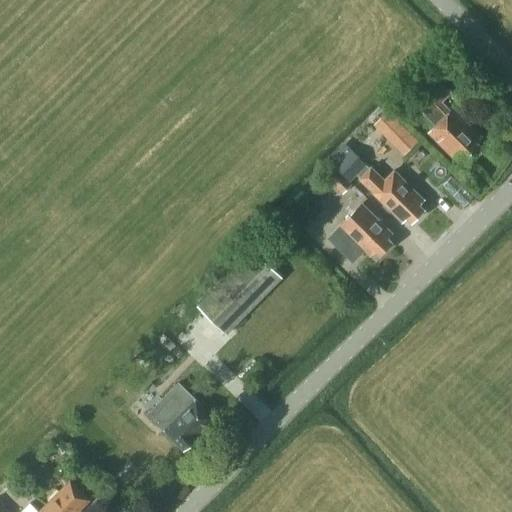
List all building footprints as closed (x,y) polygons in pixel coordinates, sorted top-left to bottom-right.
[(462,157),(468,163),(482,149),(476,144),(482,139),(452,108),(450,110),(442,102),(452,91),(439,79),(414,104),(436,125),(428,133),(456,163),(462,157)] [(398,122),(387,111),(374,124),(385,135),(398,122)] [(333,165),(335,168),(349,182),(366,165),(350,148),(333,165)] [(394,172),(387,179),(371,163),(356,177),(372,193),(371,194),(401,224),(406,218),(410,223),(423,210),(419,206),(423,201),(394,172)] [(349,182),(335,168),(326,177),(342,194),(352,184),(349,182)] [(290,205),(307,232),(332,216),(315,189),(290,205)] [(390,235),(361,205),(340,226),(328,238),(351,263),(364,251),(369,256),(374,252),(378,256),(391,244),(386,239),(390,235)] [(189,231),(177,244),(197,263),(209,250),(189,231)] [(282,278),(253,249),(196,305),(226,335),(282,278)] [(185,359),(203,341),(182,321),(165,339),(185,359)] [(179,382),(146,415),(160,429),(183,452),(197,438),(194,435),(213,416),(194,397),(186,389),(179,382)] [(61,439),(53,447),(61,455),(69,446),(61,439)] [(112,467),(126,481),(141,467),(127,452),(112,467)] [(73,511),(86,499),(67,481),(38,510),(40,511),(73,511)] [(0,501),(0,511),(9,511),(0,501)] [(119,502),(112,510),(113,511),(122,511),(126,509),(119,502)]
